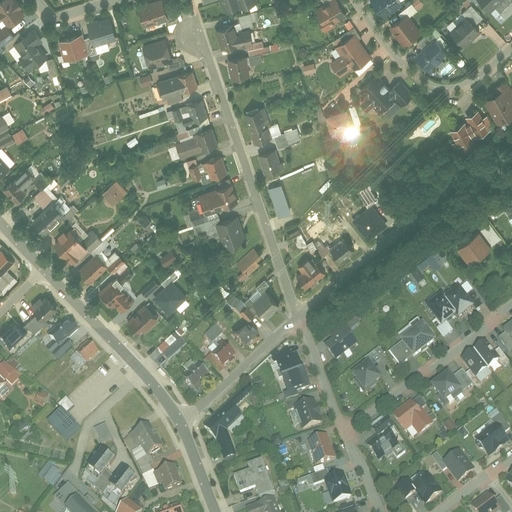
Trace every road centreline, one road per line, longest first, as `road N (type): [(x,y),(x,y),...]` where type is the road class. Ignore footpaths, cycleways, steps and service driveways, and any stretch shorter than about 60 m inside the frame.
road 1 (residential): [(192,27),(296,316)]
road 2 (residential): [(511,171),(446,198),(296,316)]
road 3 (residential): [(511,51),(485,77),(460,89),(433,89),(395,66),(351,0)]
road 4 (residential): [(342,436),(511,309)]
road 5 (residential): [(45,270),(184,423)]
road 6 (residential): [(296,316),(184,423)]
road 7 (residential): [(296,316),(342,436)]
